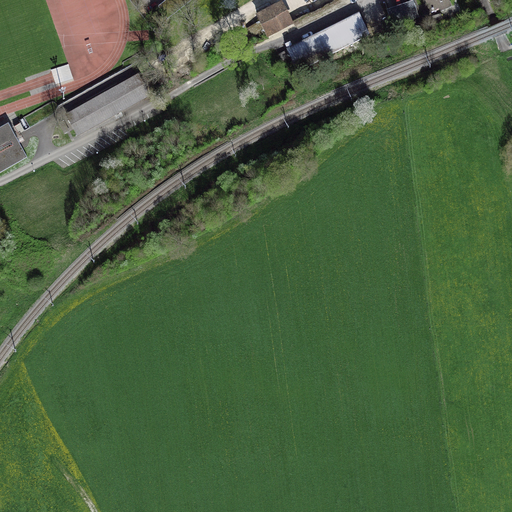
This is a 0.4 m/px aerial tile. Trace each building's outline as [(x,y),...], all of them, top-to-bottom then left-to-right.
[(129,0),(137,9),(141,4),(138,0),(129,0)] [(167,19),(191,0),(166,0),(158,7),(167,19)] [(425,0),(430,11),(440,6),(442,9),(450,6),(447,0),(425,0)] [(247,29),(253,40),(267,36),(290,23),(281,5),(258,17),(260,22),(247,29)] [(388,11),(393,26),(407,21),(401,6),(388,11)] [(358,14),(287,50),(297,71),(319,60),(322,66),(330,63),(327,56),(369,35),(358,14)] [(67,116),(77,135),(149,95),(138,76),(67,116)] [(0,172),(27,157),(9,125),(0,130),(0,172)]
